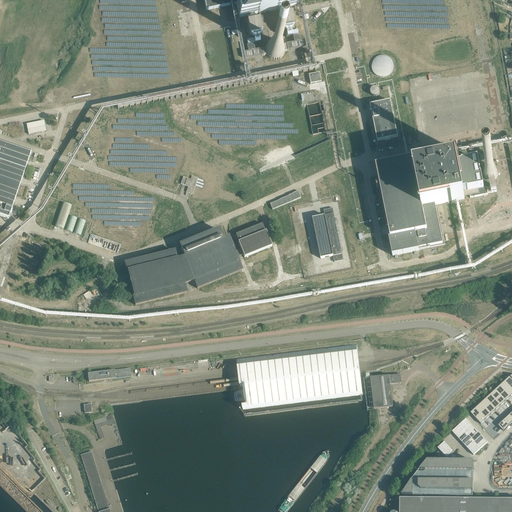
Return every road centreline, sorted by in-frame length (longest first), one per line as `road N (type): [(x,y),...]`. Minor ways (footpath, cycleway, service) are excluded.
road 1 (tertiary): [(488,357),(445,328),(415,324),(74,364),(0,352)]
road 2 (tertiary): [(363,511),(421,425),(488,357)]
road 3 (unknown): [(197,30),(338,0)]
road 4 (track): [(330,511),(403,387)]
